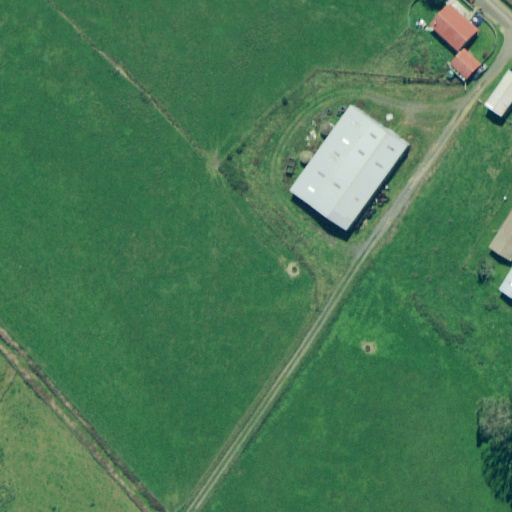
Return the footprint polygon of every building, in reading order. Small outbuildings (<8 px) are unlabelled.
[(479,31),(452,6),(432,26),(460,52),(479,31)] [(481,65),(467,51),(453,65),(468,79),(481,65)] [(511,106),(511,72),(489,106),(505,117),(511,106)] [(410,146),(353,107),(294,192),(350,231),(410,146)] [(493,136),(484,132),(479,142),(489,147),(493,136)] [(511,218),(492,249),(511,261),(511,260),(511,218)] [(511,273),(501,290),(511,297),(511,273)]
